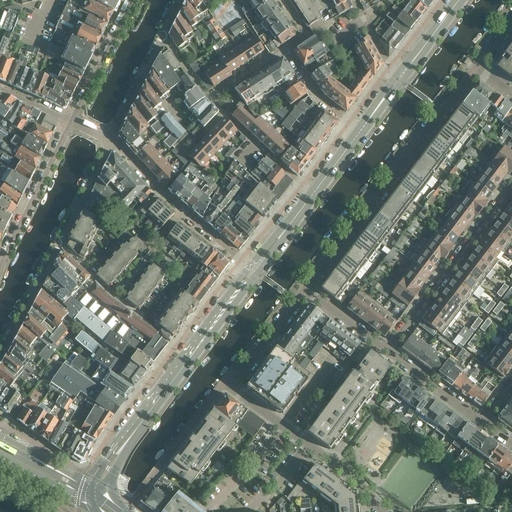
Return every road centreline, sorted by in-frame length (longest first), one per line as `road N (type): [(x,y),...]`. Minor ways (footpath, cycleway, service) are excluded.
road 1 (residential): [(381,511),(358,484),(227,381),(246,369),(306,288)]
road 2 (residential): [(306,288),(476,68)]
road 3 (secondary): [(93,486),(252,270)]
road 4 (residential): [(0,357),(110,139)]
road 5 (residential): [(511,185),(385,351)]
road 6 (residential): [(110,139),(252,270)]
road 7 (residential): [(71,120),(0,263)]
road 8 (residential): [(110,139),(185,0)]
road 9 (residential): [(133,0),(71,120)]
